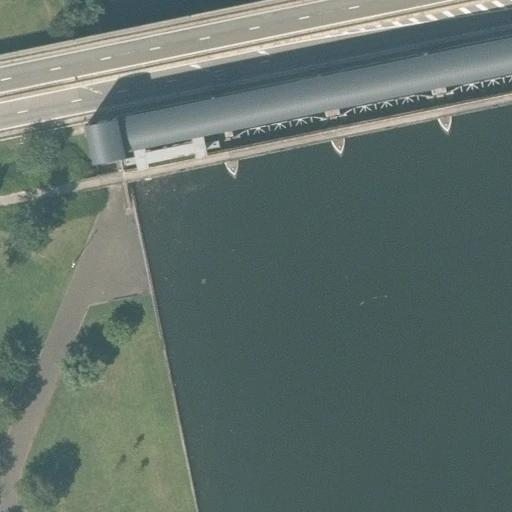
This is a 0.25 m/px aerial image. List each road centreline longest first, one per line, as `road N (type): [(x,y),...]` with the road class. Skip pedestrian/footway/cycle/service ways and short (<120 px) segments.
road 1 (secondary): [(0,117),(511,15)]
road 2 (secondary): [(388,0),(0,79)]
